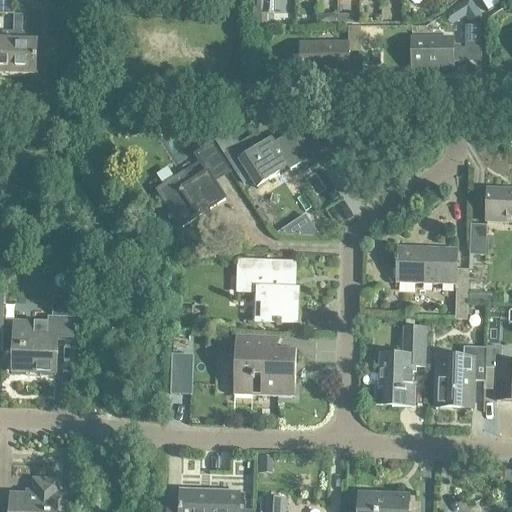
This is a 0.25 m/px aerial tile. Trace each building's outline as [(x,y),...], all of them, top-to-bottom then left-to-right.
[(469,1),(445,16),(451,27),(466,17),(471,24),(480,18),(469,1)] [(14,3),(0,2),(0,15),(14,16),(14,3)] [(62,32),(63,12),(48,12),(47,32),(62,32)] [(23,16),(14,16),(13,33),(22,34),(23,16)] [(338,16),(316,16),(317,25),(338,25),(338,16)] [(338,16),(338,25),(360,25),(360,16),(338,16)] [(345,45),(299,46),(299,86),(323,86),(324,77),(346,77),(346,55),(360,55),(360,31),(345,30),(345,45)] [(412,42),(412,73),(452,73),(452,64),(465,64),(465,61),(481,61),(481,31),(464,31),(464,53),(453,53),(453,42),(412,42)] [(0,77),(11,78),(12,35),(3,35),(3,43),(0,42),(0,77)] [(23,35),(12,35),(11,78),(35,79),(35,72),(46,72),(46,45),(23,44),(23,35)] [(200,164),(185,174),(192,184),(208,173),(207,171),(224,161),(208,135),(203,127),(188,127),(202,151),(195,155),(200,164)] [(228,129),(215,137),(227,156),(225,157),(239,180),(247,175),(251,182),(257,191),(288,170),(290,173),(308,162),(307,161),(322,151),(307,128),(275,149),(271,144),(267,147),(259,135),(241,146),(240,148),(228,129)] [(34,129),(33,145),(44,146),(45,130),(34,129)] [(190,186),(183,176),(156,193),(175,222),(192,211),(198,219),(224,202),(214,187),(207,176),(190,186)] [(511,193),(486,193),(485,225),(511,225),(511,193)] [(470,225),(469,256),(486,256),(487,226),(470,225)] [(398,250),(397,284),(457,286),(457,272),(458,251),(398,250)] [(238,264),(237,294),(255,294),(254,325),(295,327),(297,292),(293,292),(294,266),(238,264)] [(458,291),(456,321),(467,322),(468,304),(469,294),(469,291),(458,291)] [(469,294),(468,304),(488,304),(492,304),(492,295),(469,294)] [(14,326),(12,374),(55,375),(56,343),(74,344),(75,322),(75,301),(53,300),(52,327),(14,326)] [(380,360),(379,407),(411,408),(412,370),(424,371),(426,330),(405,330),(404,361),(380,360)] [(235,360),(234,390),(260,391),(260,399),(293,400),(294,353),(275,353),(275,340),(242,340),(241,360),(235,360)] [(484,352),(484,377),(484,371),(496,372),(494,404),(511,404),(511,365),(499,365),(500,350),(484,349),(484,351),(484,352)] [(484,352),(462,351),(462,360),(436,359),(434,412),(471,413),(472,383),(483,383),(484,377),(484,352)] [(333,368),(333,355),(307,355),(307,369),(333,368)] [(212,412),(213,401),(187,398),(186,409),(212,412)] [(273,458),(259,458),(259,475),(273,475),(273,458)] [(15,463),(14,474),(27,476),(29,464),(15,463)] [(56,511),(57,484),(33,483),(32,499),(10,499),(10,511),(56,511)] [(242,511),(243,495),(179,493),(178,511),(242,511)] [(263,497),(261,511),(284,511),(285,499),(263,497)] [(359,500),(358,511),(406,511),(407,501),(359,500)]
